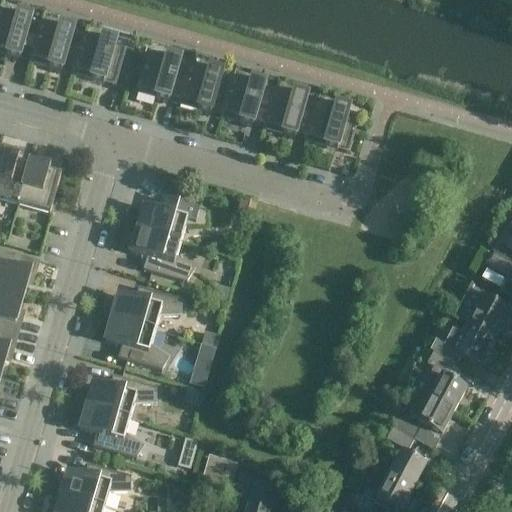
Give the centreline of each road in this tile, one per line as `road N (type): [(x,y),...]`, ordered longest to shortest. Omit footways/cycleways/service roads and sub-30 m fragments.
road 1 (unclassified): [(114,140),(7,511)]
road 2 (residential): [(340,205),(114,140)]
road 3 (unclassified): [(446,511),(511,388)]
